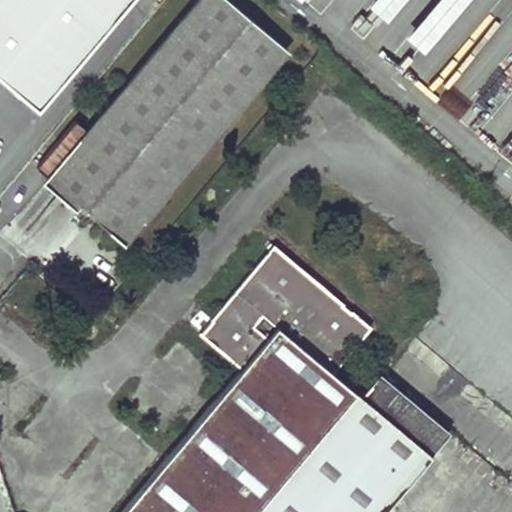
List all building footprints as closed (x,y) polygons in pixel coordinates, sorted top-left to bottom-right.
[(128,0),(0,0),(0,80),(36,110),(128,0)] [(281,55),(216,0),(199,0),(50,181),(124,244),(281,55)] [(360,0),(386,19),(400,0),(360,0)] [(411,0),(392,22),(421,46),(460,0),(411,0)] [(116,511),(381,511),(429,455),(357,396),(329,373),(368,327),(270,245),(195,334),(236,368),(116,511)] [(357,396),(429,455),(448,433),(377,373),(357,396)]
